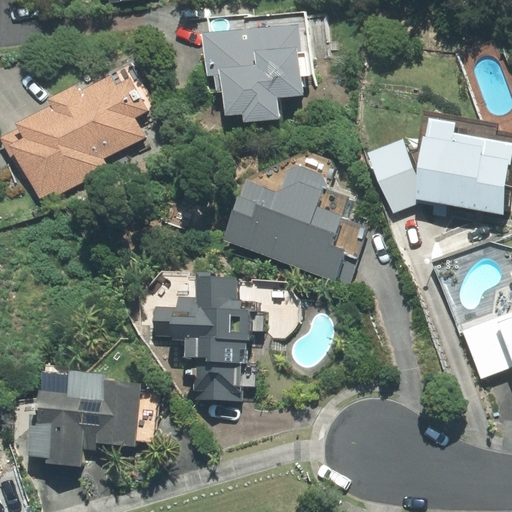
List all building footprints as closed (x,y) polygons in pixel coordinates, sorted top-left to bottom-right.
[(308,31),(209,32),(210,93),(230,92),(231,127),(280,126),(280,100),(308,99),(308,31)] [(1,135),(3,139),(21,177),(28,174),(43,205),(110,172),(106,163),(149,142),(139,120),(151,114),(137,84),(121,92),(115,79),(1,135)] [(406,143),(372,156),(393,212),(414,203),(510,215),(511,196),(511,145),(461,139),(462,130),(429,126),(422,184),(406,143)] [(248,191),(229,244),(339,283),(349,255),(361,259),(371,229),(346,220),(353,200),(329,192),(339,165),(301,151),(284,199),(269,193),(267,198),(248,191)] [(203,191),(181,184),(168,222),(191,230),(203,191)] [(175,343),(192,344),(191,362),(198,362),(196,403),(247,405),(249,349),(254,350),(254,335),(266,336),(267,315),(258,315),(258,304),(238,303),(239,278),(149,274),(148,307),(158,307),(157,324),(176,325),(175,343)] [(511,315),(468,332),(486,381),(511,371),(511,315)] [(34,411),(34,421),(33,460),(59,461),(59,469),(88,470),(88,449),(160,451),(161,395),(145,394),(145,386),(114,385),(114,378),(51,376),(50,411),(34,411)]
